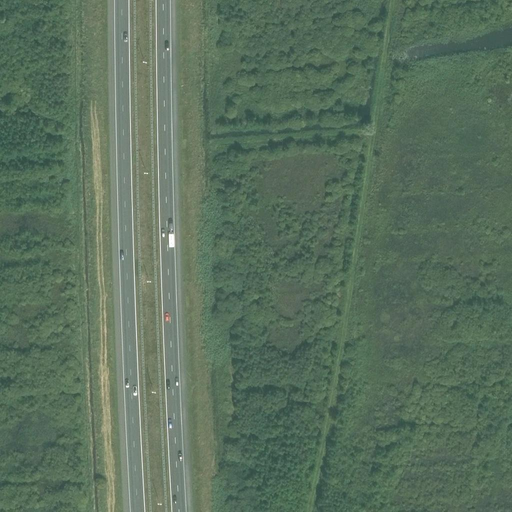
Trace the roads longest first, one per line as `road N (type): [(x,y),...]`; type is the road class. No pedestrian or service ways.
road 1 (track): [(310,511),(391,0)]
road 2 (motorway): [(180,511),(161,0)]
road 3 (motorway): [(120,0),(136,511)]
